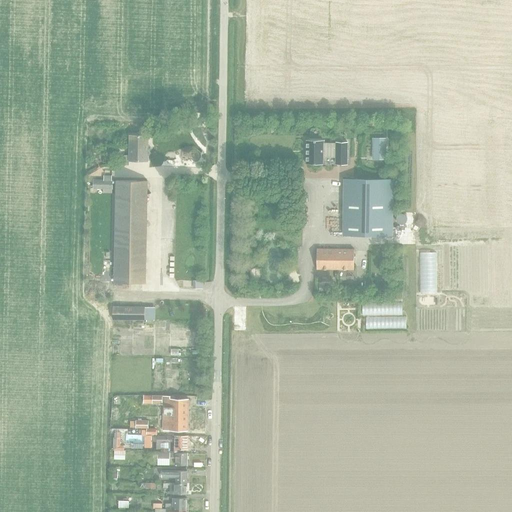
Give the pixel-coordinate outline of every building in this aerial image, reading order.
[(371,146),(371,129),(360,129),(359,146),(371,146)] [(149,135),(130,135),(129,160),(148,161),(149,135)] [(386,136),(372,136),(372,158),(386,158),(386,136)] [(323,140),(307,140),(306,164),(323,164),(323,157),(336,157),(336,160),(336,164),(347,164),(347,161),(347,142),(336,142),(336,144),(323,143),(323,140)] [(392,180),(344,179),(344,235),(392,235),(392,180)] [(112,180),(94,180),(94,189),(103,189),(103,193),(112,193),(112,180)] [(146,282),(148,181),(118,180),(115,281),(146,282)] [(353,249),(316,249),(316,269),(353,270),(353,249)] [(376,317),(376,330),(412,331),(412,318),(406,318),(406,304),(370,304),(370,317),(376,317)] [(156,308),(145,307),(145,306),(113,305),(112,318),(156,319),(156,308)] [(170,396),(164,396),(163,404),(163,406),(164,406),(164,430),(170,430),(188,430),(188,399),(170,398),(170,396)] [(127,418),(127,399),(117,399),(117,419),(123,419),(123,418),(127,418)] [(113,437),(113,450),(124,450),(124,445),(123,445),(123,444),(120,444),(120,439),(124,439),(124,432),(125,432),(125,429),(112,429),(111,437),(113,437)] [(175,436),(155,435),(156,430),(146,430),(146,435),(145,435),(144,447),(152,447),(152,449),(160,449),(160,451),(179,451),(179,448),(188,448),(188,436),(174,435),(175,436)] [(114,459),(125,459),(125,451),(114,450),(114,459)] [(187,452),(158,452),(158,458),(170,459),(170,457),(176,457),(176,464),(187,465),(187,452)] [(175,483),(187,483),(187,471),(162,470),(162,477),(176,477),(175,483)] [(187,483),(175,483),(163,482),(163,487),(168,487),(168,485),(170,485),(170,493),(186,494),(187,483)] [(172,511),(186,511),(186,498),(173,497),(173,503),(165,503),(165,509),(172,509),(172,511)]
